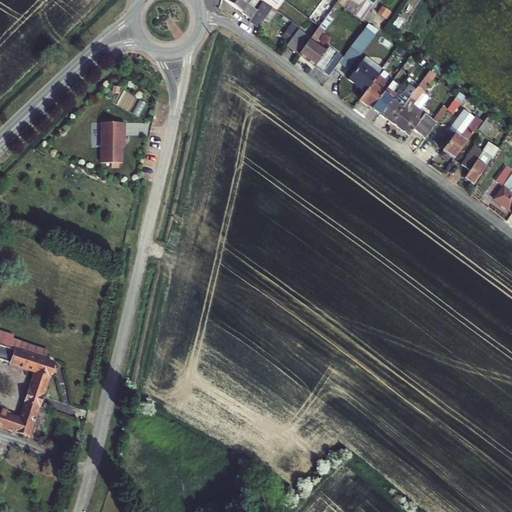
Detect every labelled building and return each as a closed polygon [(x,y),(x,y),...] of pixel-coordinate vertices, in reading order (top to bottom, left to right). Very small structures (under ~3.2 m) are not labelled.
[(248,0),(224,0),(247,17),(252,11),(245,5),(248,0)] [(261,0),(263,1),(272,8),(273,9),(275,5),(277,6),(281,0),(261,0)] [(365,0),(368,2),(361,13),(366,16),(377,0),(365,0)] [(272,8),(263,1),(248,20),(257,27),(272,8)] [(309,39),(298,54),(329,76),(339,62),(343,57),(330,46),(326,51),(314,43),(332,19),(327,15),(309,39)] [(361,58),(374,36),(362,29),(350,52),(361,58)] [(297,31),(286,46),(298,54),(309,39),(297,31)] [(339,62),(329,76),(336,81),(346,67),(339,62)] [(371,84),(375,79),(385,66),(378,62),(371,72),(359,63),(348,79),(361,87),(360,89),(365,92),(371,84)] [(422,80),(391,122),(409,136),(414,128),(427,137),(462,89),(457,85),(435,116),(414,102),(437,71),(431,67),(422,80)] [(392,98),(380,114),(391,122),(422,80),(415,74),(402,92),(404,93),(397,102),(392,98)] [(383,93),(387,88),(375,79),(371,84),(383,93)] [(360,99),(372,109),(383,93),(371,84),(365,92),(360,99)] [(383,93),(372,109),(380,114),(392,98),(395,94),(387,88),(383,93)] [(404,93),(402,92),(398,89),(395,94),(392,98),(397,102),(404,93)] [(446,112),(452,116),(462,102),(456,98),(446,112)] [(454,159),(482,120),(476,115),(475,117),(463,109),(453,123),(454,124),(450,129),(455,132),(442,150),(444,151),(441,155),(447,160),(450,156),(454,159)] [(489,114),(481,126),(487,131),(496,120),(489,114)] [(125,123),(101,123),(101,163),(122,164),(122,148),(122,134),(125,134),(125,123)] [(495,132),(489,141),(492,144),(499,135),(495,132)] [(493,156),(495,157),(500,149),(492,144),(489,141),(480,154),(471,147),(460,163),(469,170),(464,177),(474,184),(493,156)] [(511,181),(503,175),(495,186),(500,190),(494,199),(507,209),(511,202),(511,181)] [(0,359),(11,363),(11,364),(36,372),(29,392),(20,419),(0,412),(0,427),(29,437),(50,374),(52,375),(55,367),(53,367),(54,364),(45,361),(10,348),(13,340),(14,337),(0,332),(0,359)] [(45,361),(48,351),(13,340),(10,348),(45,361)]
